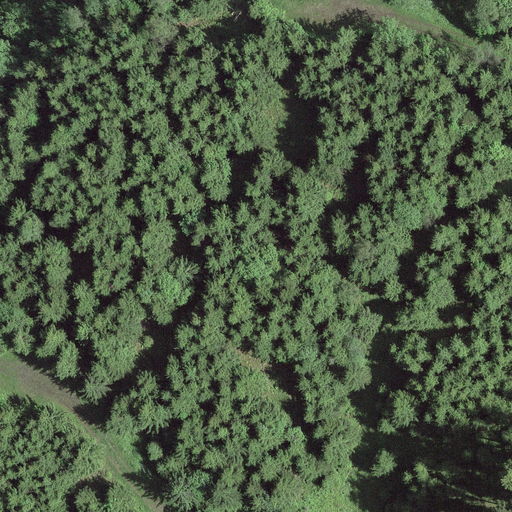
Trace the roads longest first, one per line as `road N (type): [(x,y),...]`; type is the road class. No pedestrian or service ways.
road 1 (track): [(168,511),(149,475),(21,366),(0,362)]
road 2 (track): [(332,4),(511,60)]
